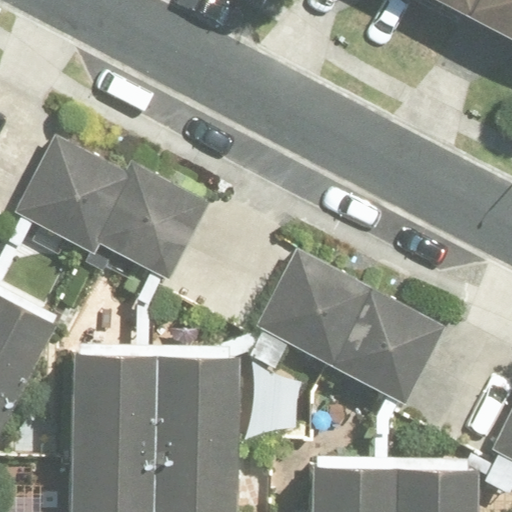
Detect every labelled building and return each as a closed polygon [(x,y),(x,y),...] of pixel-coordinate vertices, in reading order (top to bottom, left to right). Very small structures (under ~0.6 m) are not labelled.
[(441,0),(465,13),(471,0),(441,0)] [(511,0),(471,0),(465,13),(511,37),(511,0)] [(129,174),(123,169),(54,132),(13,210),(88,250),(93,241),(129,174)] [(129,174),(93,241),(164,278),(204,203),(134,165),(128,162),(123,169),(129,174)] [(327,361),(369,283),(366,282),(293,243),(253,321),(327,361)] [(369,283),(327,361),(398,399),(439,318),(369,283)] [(0,408),(48,319),(0,293),(0,408)] [(71,352),(66,511),(148,511),(152,353),(71,352)] [(152,353),(148,511),(232,511),(237,355),(152,353)] [(511,407),(494,445),(511,454),(511,407)] [(310,464),(309,511),(394,511),(396,466),(310,464)] [(396,466),(394,511),(472,511),(473,467),(396,466)]
